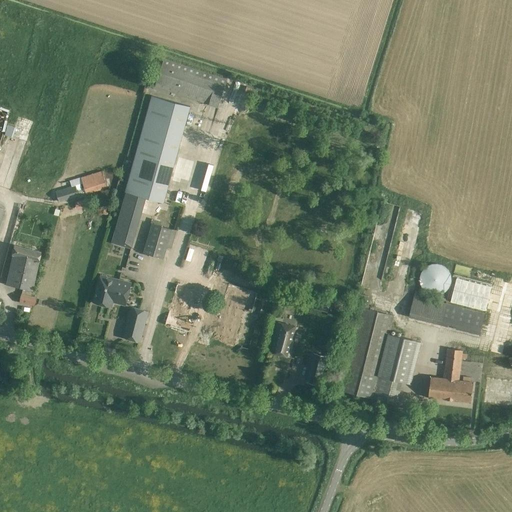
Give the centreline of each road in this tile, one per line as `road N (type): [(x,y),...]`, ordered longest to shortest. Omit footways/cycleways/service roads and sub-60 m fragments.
road 1 (unclassified): [(357,439),(342,426),(0,333)]
road 2 (unclassified): [(357,439),(447,441),(511,432)]
